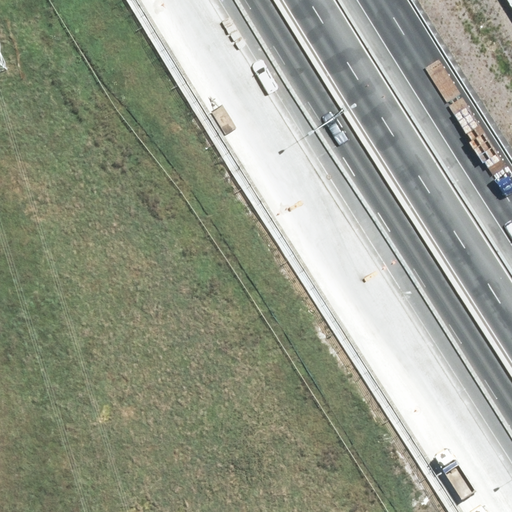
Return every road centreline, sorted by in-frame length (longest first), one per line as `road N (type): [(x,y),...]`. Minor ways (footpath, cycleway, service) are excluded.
road 1 (motorway): [(511,418),(242,0)]
road 2 (motorway): [(340,0),(511,266)]
